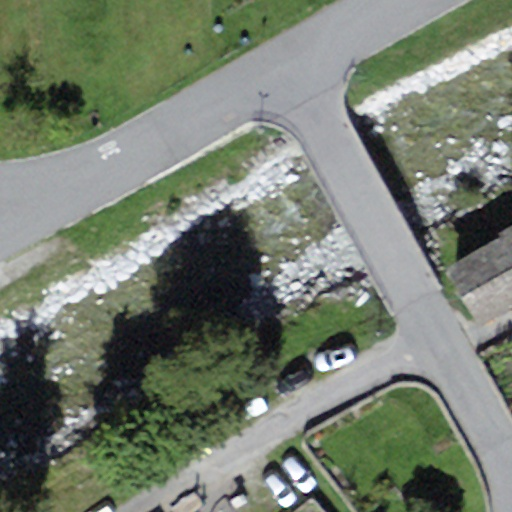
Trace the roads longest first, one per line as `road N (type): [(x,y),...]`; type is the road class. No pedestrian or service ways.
road 1 (residential): [(438,329),(141,511)]
road 2 (residential): [(27,230),(294,64)]
road 3 (unclassified): [(294,64),(438,329)]
road 4 (unclassified): [(438,329),(511,459)]
road 5 (unclassified): [(294,64),(400,0)]
